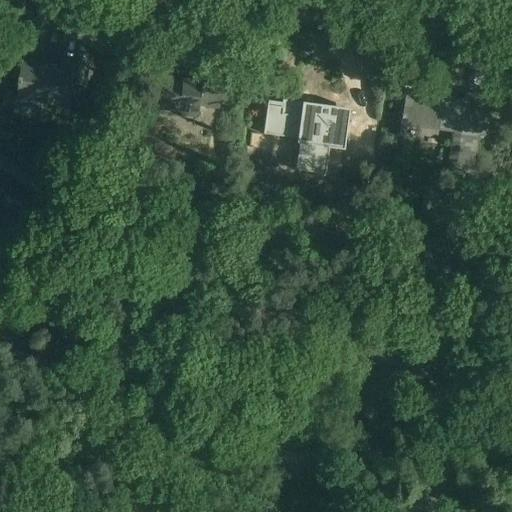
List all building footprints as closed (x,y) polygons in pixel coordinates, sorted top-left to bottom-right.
[(17,105),(72,111),(77,68),(22,62),(17,105)] [(164,112),(204,117),(208,80),(168,75),(164,112)] [(350,155),(355,113),(290,105),(292,89),(268,87),(263,133),(310,139),(305,176),(328,179),(331,153),(350,155)] [(449,178),(471,180),(479,101),(410,94),(406,127),(454,133),(449,178)] [(422,397),(437,375),(377,335),(363,357),(384,371),(358,411),(380,426),(407,386),(422,397)] [(262,470),(314,485),(327,443),(274,428),(262,470)]
